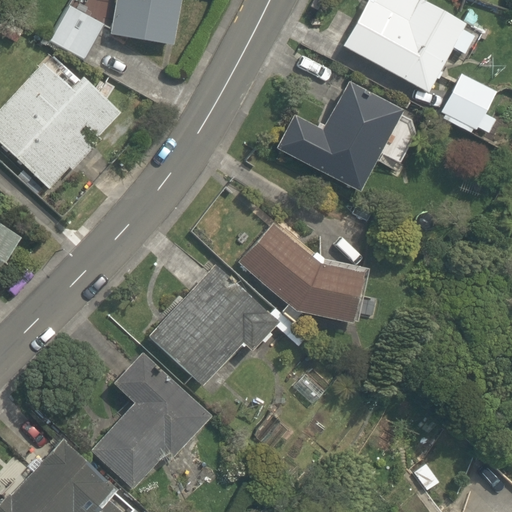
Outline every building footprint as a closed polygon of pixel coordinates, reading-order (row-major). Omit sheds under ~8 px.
[(186,0),(105,0),(115,1),(109,43),(179,53),(186,0)] [(421,91),(443,44),(459,52),(470,29),(453,21),(456,15),(425,0),(358,0),(335,49),(421,91)] [(97,36),(64,18),(47,51),(80,68),(97,36)] [(493,84),(456,65),(430,115),(465,133),(468,128),(485,137),(494,121),(478,113),(493,84)] [(63,92),(32,73),(31,74),(0,104),(0,160),(37,195),(119,116),(92,99),(96,92),(73,77),(63,92)] [(348,187),(389,104),(336,77),(311,126),(284,113),(268,147),(348,187)] [(341,321),(344,269),(307,264),(262,222),(227,260),(273,304),(341,321)] [(0,272),(24,246),(0,228),(0,272)] [(263,320),(199,263),(137,333),(193,382),(228,342),(237,350),(263,320)] [(202,415),(129,348),(100,379),(123,401),(83,445),(124,483),(151,454),(159,461),(202,415)] [(304,367),(290,382),(311,401),(324,387),(304,367)] [(108,486),(51,434),(0,489),(0,511),(114,511),(97,497),(108,486)] [(426,458),(409,467),(421,491),(438,483),(426,458)]
